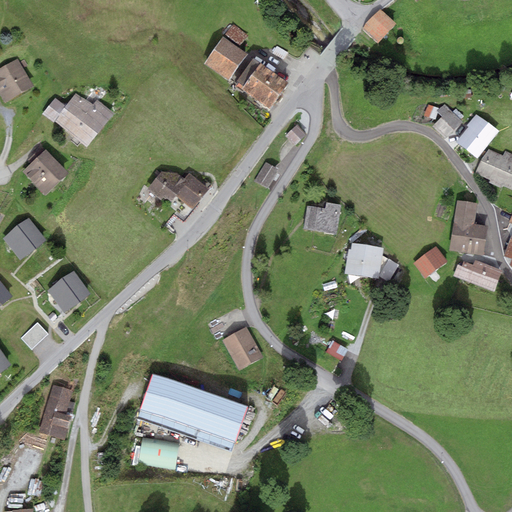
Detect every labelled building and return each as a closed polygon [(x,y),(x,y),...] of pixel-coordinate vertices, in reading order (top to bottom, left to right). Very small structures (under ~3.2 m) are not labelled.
[(380,10),(363,29),(377,42),(394,24),(380,10)] [(234,26),(225,37),(239,48),(248,37),(234,26)] [(245,54),(222,37),(203,63),(226,80),(245,54)] [(287,54),(278,48),(274,53),(283,59),(287,54)] [(17,59),(0,68),(0,94),(5,103),(34,86),(23,69),(28,66),(24,60),(20,63),(17,59)] [(288,86),(255,61),(237,85),(270,110),(288,86)] [(96,100),(94,104),(76,93),(55,122),(87,147),(114,115),(96,100)] [(53,122),(66,106),(55,98),(43,114),(53,122)] [(443,117),(433,126),(444,138),(461,122),(444,105),(439,110),(438,111),(443,117)] [(425,115),(435,119),(438,111),(439,110),(429,106),(425,115)] [(468,129),(458,142),(477,156),(496,132),(476,116),(466,127),(468,129)] [(296,126),(286,136),(295,145),(305,135),(296,126)] [(32,163),(23,172),(45,195),(69,173),(46,149),(45,150),(43,147),(29,160),(32,163)] [(503,156),(487,149),(476,175),(490,181),(489,184),(501,189),(502,187),(511,191),(511,156),(504,153),(503,156)] [(267,163),(256,180),(266,187),(277,170),(267,163)] [(187,181),(183,178),(177,173),(162,172),(148,189),(160,199),(164,194),(171,200),(187,181)] [(211,189),(189,172),(183,178),(187,181),(171,200),(156,217),(164,224),(173,213),(184,221),(211,189)] [(326,209),(307,206),(304,230),(337,235),(342,205),(327,202),(326,209)] [(478,205),(457,202),(449,253),(483,258),(488,228),(474,226),(478,205)] [(29,218),(3,238),(20,260),(46,241),(29,218)] [(383,248),(352,244),(351,249),(348,249),(345,274),(379,279),(379,277),(389,282),(399,265),(382,256),(383,248)] [(436,246),(413,264),(425,279),(448,262),(436,246)] [(461,267),(457,266),(452,278),(494,293),(502,272),(474,262),(473,266),(463,263),(461,267)] [(74,272),(48,291),(65,313),(91,294),(74,272)] [(0,280),(0,306),(12,297),(0,280)] [(404,293),(392,301),(400,313),(412,304),(404,293)] [(394,315),(382,313),(380,326),(393,327),(394,315)] [(243,334),(219,348),(236,377),(260,363),(243,334)] [(332,344),(328,357),(344,363),(348,350),(332,344)] [(0,349),(0,373),(11,366),(0,349)] [(247,407),(152,373),(136,418),(231,452),(247,407)] [(73,391),(53,385),(39,433),(65,440),(72,416),(66,415),(73,391)] [(179,442),(142,437),(139,464),(176,469),(179,442)]
